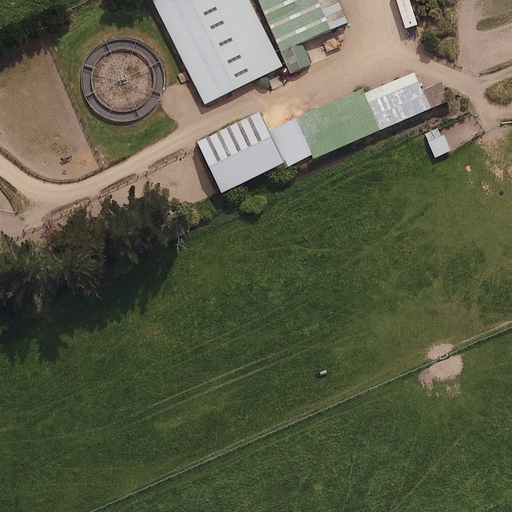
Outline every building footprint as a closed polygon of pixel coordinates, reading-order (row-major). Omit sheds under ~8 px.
[(154,0),(206,107),(284,69),(250,0),(154,0)] [(259,0),(291,76),(314,67),(305,45),(350,26),(339,0),(259,0)] [(416,74),(366,97),(383,133),(433,110),(425,93),(416,74)] [(442,85),(425,93),(433,110),(450,102),(443,88),(442,85)] [(365,94),(299,124),(315,160),(317,163),(383,133),(366,97),(365,94)] [(200,145),(224,197),(288,168),(273,136),(264,116),(200,145)] [(299,124),(273,136),(288,168),(289,172),(315,160),(299,124)] [(438,130),(425,135),(436,160),(452,152),(445,136),(441,138),(438,130)]
